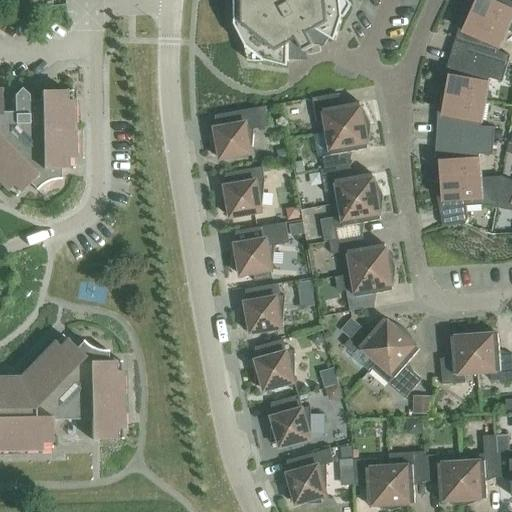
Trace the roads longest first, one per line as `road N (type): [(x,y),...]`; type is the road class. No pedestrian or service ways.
road 1 (unclassified): [(254,511),(227,442),(171,127),(167,49)]
road 2 (residential): [(511,298),(442,302),(427,291),(401,159),(401,82)]
